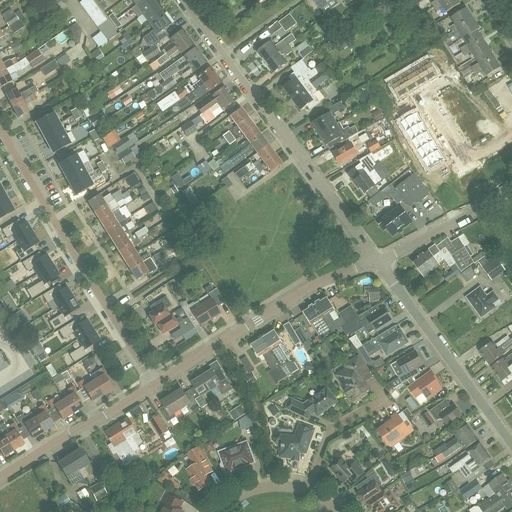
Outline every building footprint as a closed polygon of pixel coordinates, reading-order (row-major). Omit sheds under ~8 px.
[(107,7),(102,0),(98,4),(103,10),(107,7)] [(142,15),(156,5),(152,0),(142,0),(135,5),(130,9),(137,19),(142,15)] [(313,0),(319,8),(321,7),(325,13),(338,3),(335,0),(313,0)] [(457,0),(445,0),(434,7),(436,11),(443,7),(447,12),(460,4),(457,0)] [(86,13),(96,5),(92,1),(83,8),(86,13)] [(99,10),(96,5),(86,13),(90,17),(99,10)] [(142,15),(147,21),(142,24),(145,28),(149,25),(149,24),(163,14),(156,5),(142,15)] [(453,31),(473,19),(467,8),(451,18),(455,24),(450,27),(453,31)] [(103,15),(99,10),(90,17),(93,22),(103,15)] [(19,19),(24,16),(20,11),(15,14),(5,21),(9,27),(19,20),(19,19)] [(112,22),(117,19),(112,14),(108,17),(112,22)] [(166,17),(163,14),(149,24),(149,25),(153,30),(149,32),(157,43),(168,34),(164,28),(173,22),(168,15),(166,17)] [(285,32),(297,24),(290,14),(278,22),(285,32)] [(106,20),(103,15),(93,22),(97,27),(106,20)] [(121,26),(117,19),(112,22),(117,29),(121,26)] [(480,29),(473,19),(453,31),(455,35),(460,33),(464,39),(478,30),(480,29)] [(20,20),(9,27),(13,33),(24,27),(20,20)] [(97,27),(107,41),(117,34),(106,20),(97,27)] [(75,23),(66,30),(69,36),(80,29),(75,23)] [(163,49),(161,51),(164,55),(164,54),(178,44),(188,37),(183,29),(170,39),(172,42),(163,49)] [(478,30),(464,39),(467,44),(460,49),(462,52),(462,53),(484,40),(478,30)] [(126,41),(131,38),(126,32),(122,36),(126,41)] [(271,41),(257,52),(265,62),(289,45),(293,42),(293,43),(296,40),(291,34),(285,39),(277,45),(279,47),(277,48),(271,41)] [(178,44),(164,54),(164,55),(155,61),(159,66),(169,59),(168,57),(169,57),(178,50),(180,54),(193,44),(188,37),(178,44)] [(484,40),(462,53),(465,56),(472,52),(475,58),(489,49),(484,40)] [(313,51),(306,41),(296,49),(303,58),(313,51)] [(10,46),(13,53),(22,48),(19,42),(10,46)] [(155,45),(141,54),(146,62),(160,52),(155,45)] [(289,45),(265,62),(273,73),(288,63),(282,55),(284,54),(286,56),(293,50),(289,45)] [(171,76),(178,72),(201,54),(196,47),(166,69),(171,76)] [(455,56),(461,53),(459,48),(452,52),(455,56)] [(489,49),(475,58),(479,63),(472,67),(474,71),(495,58),(489,49)] [(17,77),(15,72),(30,64),(33,69),(43,62),(36,51),(26,57),(17,63),(0,71),(0,84),(1,87),(11,81),(17,77)] [(206,62),(201,54),(178,72),(180,76),(191,68),(193,71),(206,62)] [(242,63),(254,78),(265,69),(253,54),(242,63)] [(0,71),(17,63),(14,58),(9,61),(8,60),(2,64),(0,60),(0,71)] [(501,67),(495,58),(474,71),(476,75),(483,70),(487,76),(501,67)] [(54,60),(40,69),(45,77),(58,67),(54,60)] [(427,60),(418,66),(428,83),(438,77),(427,60)] [(155,61),(149,66),(153,71),(159,66),(155,61)] [(292,81),(283,87),(291,99),(304,89),(298,81),(307,74),(312,79),(318,74),(314,69),(311,71),(309,68),(308,69),(308,70),(301,61),(291,67),(294,72),(288,76),(289,77),(290,76),(293,80),(292,81)] [(304,89),(291,99),(301,111),(307,106),(308,106),(310,109),(310,110),(321,102),(320,102),(314,94),(317,91),(315,88),(332,76),(323,63),(314,69),(318,74),(312,79),(307,74),(298,81),(304,89)] [(418,66),(408,71),(419,88),(428,83),(418,66)] [(188,84),(184,87),(183,87),(171,96),(176,102),(187,94),(188,95),(216,75),(210,67),(198,77),(200,80),(191,87),(188,84)] [(408,71),(399,76),(409,94),(419,88),(408,71)] [(216,75),(188,95),(185,97),(189,103),(207,90),(208,91),(221,82),(216,75)] [(399,76),(389,82),(392,87),(391,88),(394,94),(396,93),(400,100),(409,94),(399,76)] [(171,77),(169,78),(160,85),(165,91),(176,83),(171,77)] [(107,93),(110,99),(122,92),(118,85),(107,93)] [(459,85),(440,97),(447,108),(464,98),(466,97),(459,85)] [(37,92),(37,91),(34,86),(18,94),(15,89),(5,94),(11,106),(33,94),(37,92)] [(207,110),(229,93),(224,86),(211,96),(212,97),(197,108),(201,114),(207,110)] [(367,89),(360,92),(366,104),(373,100),(367,89)] [(207,110),(201,114),(206,120),(213,115),(211,112),(219,107),(222,110),(235,100),(229,93),(207,110)] [(24,105),(36,99),(33,94),(11,106),(18,118),(28,112),(24,105)] [(128,97),(121,101),(125,107),(132,102),(128,97)] [(464,98),(447,108),(452,118),(470,107),(464,98)] [(330,113),(313,123),(319,134),(336,124),(339,123),(339,122),(336,124),(333,118),(336,116),(334,114),(344,108),(341,102),(328,109),(330,113)] [(470,107),(452,118),(458,127),(475,116),(470,107)] [(240,108),(229,116),(236,126),(247,117),(240,108)] [(374,113),(378,120),(383,117),(379,110),(374,113)] [(417,112),(400,123),(406,132),(423,122),(417,112)] [(41,133),(59,123),(53,113),(35,123),(38,128),(40,131),(41,133)] [(475,116),(458,127),(463,136),(481,126),(475,116)] [(228,131),(222,136),(229,145),(243,135),(254,126),(247,117),(236,126),(233,128),(228,131)] [(181,127),(187,137),(197,130),(191,121),(181,127)] [(423,122),(406,132),(411,142),(429,131),(423,122)] [(41,133),(44,138),(46,141),(47,143),(64,133),(59,123),(41,133)] [(336,124),(319,134),(326,145),(327,145),(343,136),(345,140),(358,133),(355,126),(350,129),(348,126),(345,128),(343,129),(339,123),(336,124)] [(254,126),(243,135),(246,140),(239,145),(242,149),(261,136),(254,126)] [(481,126),(463,136),(469,146),(486,136),(481,126)] [(429,131),(411,142),(417,151),(434,141),(429,131)] [(52,153),(70,144),(64,133),(47,143),(49,148),(51,151),(52,153)] [(113,133),(103,140),(107,146),(118,140),(113,133)] [(132,146),(126,136),(112,145),(118,155),(132,146)] [(242,149),(231,158),(228,160),(233,166),(246,156),(245,155),(253,149),(256,153),(267,145),(261,136),(242,149)] [(377,140),(367,145),(371,153),(380,148),(377,140)] [(434,141),(417,151),(422,160),(440,150),(434,141)] [(351,142),(332,153),(340,166),(359,155),(351,142)] [(267,145),(256,153),(263,162),(274,154),(267,145)] [(139,155),(132,146),(118,155),(124,165),(139,155)] [(440,150),(422,160),(428,170),(445,160),(440,150)] [(57,156),(61,162),(68,158),(64,152),(57,156)] [(274,154),(263,162),(270,172),(281,163),(274,154)] [(361,164),(347,174),(357,186),(359,185),(365,193),(367,192),(371,198),(379,191),(375,186),(382,180),(373,167),(376,165),(368,154),(359,159),(361,164)] [(58,164),(59,167),(61,170),(64,175),(81,165),(76,155),(58,164)] [(496,155),(485,161),(494,179),(506,173),(496,155)] [(218,167),(213,159),(207,163),(213,171),(218,167)] [(251,161),(245,166),(234,174),(238,180),(243,176),(243,177),(255,168),(261,164),(257,160),(252,164),(251,161)] [(485,161),(475,166),(485,184),(494,179),(485,161)] [(261,164),(255,168),(259,173),(264,169),(261,164)] [(67,180),(69,185),(87,175),(81,165),(64,175),(65,177),(67,180)] [(475,166),(466,171),(475,189),(485,184),(475,166)] [(466,171),(456,176),(465,194),(475,189),(466,171)] [(414,173),(397,187),(403,194),(406,192),(414,202),(418,203),(419,199),(422,199),(423,199),(428,196),(428,192),(414,173)] [(70,187),(72,190),(75,195),(93,186),(87,175),(69,185),(70,187)] [(190,175),(182,180),(185,185),(193,180),(190,175)] [(456,176),(444,182),(454,200),(465,194),(456,176)] [(227,177),(223,180),(228,187),(233,184),(227,177)] [(388,194),(395,188),(391,183),(384,189),(388,194)] [(109,194),(102,199),(99,194),(87,202),(93,211),(113,199),(120,195),(121,194),(119,191),(111,195),(109,194)] [(403,194),(400,196),(408,207),(414,202),(406,192),(403,194)] [(113,199),(93,211),(99,221),(111,214),(117,210),(118,209),(115,204),(123,200),(120,195),(113,199)] [(8,201),(0,205),(0,218),(14,211),(11,206),(9,203),(8,201)] [(144,208),(148,214),(157,209),(153,202),(144,208)] [(387,211),(376,219),(384,229),(387,227),(393,235),(411,221),(399,205),(388,213),(387,211)] [(99,221),(105,231),(117,224),(125,218),(130,215),(128,212),(121,216),(117,210),(111,214),(99,221)] [(125,218),(117,224),(105,231),(111,241),(123,233),(127,231),(127,230),(124,226),(128,223),(125,218)] [(18,220),(1,230),(6,239),(13,235),(17,242),(32,232),(26,222),(21,225),(18,220)] [(127,231),(123,233),(111,241),(117,250),(129,243),(133,240),(137,238),(148,231),(146,226),(135,234),(134,234),(130,237),(127,232),(127,231)] [(21,249),(15,252),(20,261),(37,250),(34,245),(38,242),(32,232),(17,242),(21,249)] [(414,260),(413,263),(418,268),(446,247),(448,249),(451,253),(450,253),(456,263),(461,272),(474,263),(474,262),(472,259),(471,257),(470,257),(473,255),(467,245),(469,244),(464,234),(451,242),(448,238),(443,242),(436,247),(435,245),(428,249),(421,255),(414,260)] [(175,245),(180,251),(186,247),(181,240),(175,245)] [(117,250),(124,260),(135,253),(129,243),(117,250)] [(446,247),(418,268),(424,277),(439,265),(438,263),(444,259),(448,264),(450,267),(456,263),(450,253),(451,253),(448,249),(446,247)] [(25,260),(21,263),(27,271),(33,268),(37,274),(52,265),(46,255),(42,257),(39,252),(30,258),(25,260)] [(158,252),(153,256),(156,261),(161,257),(158,252)] [(135,253),(124,260),(130,270),(141,263),(149,258),(147,254),(139,258),(135,253)] [(478,262),(491,279),(504,270),(492,253),(478,262)] [(149,258),(141,263),(130,270),(136,280),(147,273),(148,274),(156,269),(152,262),(149,258)] [(41,281),(26,291),(31,299),(49,288),(46,283),(59,275),(52,265),(37,274),(41,281)] [(9,269),(10,274),(21,272),(20,266),(9,269)] [(471,268),(465,275),(472,281),(478,275),(471,268)] [(59,285),(42,295),(47,304),(53,300),(57,307),(73,297),(66,287),(62,290),(59,285)] [(210,285),(205,288),(208,294),(213,290),(210,285)] [(365,287),(366,294),(370,294),(371,301),(387,299),(386,291),(379,292),(379,285),(365,287)] [(480,287),(466,297),(481,317),(493,308),(491,305),(498,300),(493,292),(487,297),(480,287)] [(332,333),(341,327),(344,325),(340,318),(334,323),(328,314),(334,310),(325,296),(314,303),(332,333)] [(62,314),(48,322),(54,330),(70,320),(67,315),(79,308),(73,297),(57,307),(62,314)] [(158,308),(152,312),(149,314),(155,324),(171,314),(170,314),(169,315),(165,309),(171,306),(165,297),(154,303),(158,308)] [(200,305),(210,320),(220,313),(211,299),(200,305)] [(210,320),(200,305),(196,308),(193,303),(188,306),(185,301),(180,304),(187,316),(192,313),(200,326),(210,320)] [(13,303),(6,307),(10,313),(17,309),(13,303)] [(332,333),(314,303),(303,310),(311,324),(321,339),(332,333)] [(344,325),(357,317),(351,308),(338,316),(340,318),(344,325)] [(368,334),(374,330),(391,320),(388,315),(389,314),(389,312),(386,309),(385,308),(384,309),(383,308),(371,315),(368,310),(357,317),(344,325),(341,327),(346,336),(350,333),(351,335),(364,327),(368,334)] [(20,311),(15,314),(18,320),(24,316),(20,311)] [(171,314),(155,324),(155,325),(156,324),(162,333),(183,321),(180,317),(174,320),(171,314)] [(75,320),(58,331),(63,339),(73,333),(78,339),(93,330),(86,320),(78,325),(75,320)] [(184,334),(194,328),(191,322),(180,329),(184,334)] [(301,342),(289,322),(283,325),(295,345),(301,342)] [(285,355),(279,344),(282,343),(273,328),(261,335),(287,377),(292,373),(286,363),(289,361),(285,355)] [(82,346),(69,355),(74,363),(92,351),(91,350),(89,347),(99,340),(93,330),(78,339),(82,346)] [(387,330),(362,346),(356,350),(358,352),(364,349),(368,355),(382,347),(387,355),(407,342),(401,332),(397,334),(396,332),(391,335),(387,330)] [(33,335),(26,339),(30,346),(37,342),(34,337),(33,335)] [(287,377),(261,335),(250,342),(259,357),(264,354),(270,364),(268,365),(272,371),(270,373),(276,383),(287,377)] [(355,336),(349,340),(356,350),(362,346),(355,336)] [(484,358),(508,341),(505,338),(495,345),(492,342),(479,351),(484,358)] [(511,338),(508,341),(484,358),(489,365),(502,356),(511,348),(511,338)] [(308,339),(302,342),(307,350),(313,346),(308,339)] [(37,342),(30,346),(40,362),(47,357),(37,342)] [(415,351),(398,361),(400,366),(399,367),(398,369),(401,373),(397,375),(402,383),(417,374),(414,370),(415,368),(422,363),(415,351)] [(98,352),(92,356),(91,357),(99,367),(105,362),(98,352)] [(504,357),(491,367),(496,374),(511,362),(511,353),(505,358),(504,357)] [(347,371),(340,376),(347,387),(344,389),(349,397),(352,395),(354,398),(370,389),(365,381),(372,377),(358,355),(343,365),(347,371)] [(240,360),(242,363),(244,367),(239,370),(243,377),(249,373),(255,369),(246,356),(240,360)] [(511,362),(496,374),(501,381),(502,381),(504,385),(511,378),(511,362)] [(102,367),(97,370),(89,375),(93,381),(102,394),(112,388),(104,375),(106,373),(102,367)] [(67,384),(73,380),(71,378),(66,370),(60,374),(65,382),(65,381),(67,384)] [(205,371),(200,374),(211,390),(217,386),(223,395),(232,389),(220,370),(215,374),(212,370),(206,374),(205,371)] [(416,399),(423,394),(427,399),(441,389),(435,380),(436,380),(434,377),(432,378),(428,373),(408,388),(416,399)] [(206,393),(211,390),(200,374),(196,376),(198,379),(193,382),(195,386),(189,390),(197,403),(201,409),(208,404),(209,402),(204,394),(206,393)] [(93,381),(86,385),(83,379),(77,383),(81,389),(83,388),(91,401),(102,394),(93,381)] [(71,395),(64,399),(72,413),(83,406),(74,393),(77,392),(73,386),(68,389),(71,395)] [(318,416),(337,402),(327,388),(306,404),(304,405),(290,399),(285,409),(308,420),(311,414),(314,411),(318,416)] [(42,398),(37,389),(31,393),(36,402),(42,398)] [(197,403),(189,390),(184,393),(182,389),(176,393),(174,390),(170,393),(180,410),(186,406),(188,409),(197,403)] [(162,402),(164,406),(159,409),(168,422),(176,417),(174,413),(180,410),(170,393),(166,396),(167,398),(162,402)] [(14,405),(9,396),(3,400),(8,409),(14,405)] [(72,413),(64,399),(57,404),(53,398),(48,401),(51,407),(54,406),(62,419),(72,413)] [(445,400),(438,405),(429,411),(436,421),(439,419),(442,420),(447,426),(461,415),(453,404),(450,406),(445,400)] [(42,413),(35,418),(43,431),(53,425),(45,412),(48,410),(44,404),(38,407),(42,413)] [(268,410),(272,415),(279,410),(275,405),(268,410)] [(246,414),(242,407),(231,414),(235,421),(246,414)] [(31,412),(24,417),(22,414),(17,417),(22,426),(20,427),(26,437),(31,435),(33,438),(43,431),(35,418),(31,412)] [(403,423),(396,414),(384,423),(386,425),(378,430),(388,445),(397,438),(398,440),(413,430),(406,421),(403,423)] [(158,415),(150,420),(159,434),(167,429),(158,415)] [(252,423),(245,417),(239,424),(246,430),(252,423)] [(128,418),(117,425),(126,440),(137,458),(140,456),(136,450),(139,448),(137,445),(143,442),(128,418)] [(4,422),(0,425),(0,427),(1,429),(14,450),(24,443),(16,430),(18,428),(14,422),(7,427),(4,422)] [(277,440),(276,442),(276,444),(278,446),(280,447),(279,457),(292,458),(292,460),(298,461),(299,452),(306,453),(314,429),(299,424),(295,436),(281,435),(281,438),(279,438),(277,440)] [(126,440),(117,425),(106,432),(115,447),(115,446),(120,455),(128,450),(122,442),(126,440)] [(446,445),(445,443),(434,451),(437,456),(447,451),(472,432),(467,425),(454,434),(457,438),(446,445)] [(373,452),(376,450),(380,447),(372,436),(372,437),(364,426),(355,431),(357,436),(363,432),(368,439),(365,440),(372,450),(373,452)] [(1,429),(0,430),(0,451),(3,456),(14,450),(1,429)] [(357,436),(355,431),(330,445),(328,450),(331,456),(344,450),(343,447),(358,439),(357,436)] [(447,451),(437,456),(442,453),(445,458),(463,446),(465,449),(478,440),(472,432),(447,451)] [(247,441),(219,452),(223,463),(221,463),(220,465),(222,469),(224,470),(225,470),(226,472),(233,470),(239,468),(254,462),(247,441)] [(469,455),(458,463),(450,468),(453,473),(459,468),(485,450),(479,442),(466,451),(469,455)] [(199,490),(211,483),(207,475),(213,471),(199,447),(187,454),(194,465),(187,469),(192,478),(191,480),(193,484),(196,484),(199,490)] [(83,467),(88,475),(94,471),(80,448),(69,456),(77,470),(83,467)] [(485,450),(459,468),(465,477),(491,459),(485,450)] [(77,470),(69,456),(57,463),(72,486),(83,479),(77,470)] [(339,458),(337,458),(334,461),(334,463),(335,464),(331,468),(332,469),(332,470),(336,475),(336,474),(344,482),(350,477),(354,481),(364,473),(355,462),(349,467),(342,459),(340,460),(339,458)] [(388,468),(393,465),(389,458),(382,462),(385,467),(388,468)] [(364,481),(368,487),(358,493),(365,503),(383,491),(383,490),(381,492),(378,487),(381,485),(381,483),(375,474),(376,473),(372,467),(364,474),(368,479),(364,481)] [(400,476),(404,484),(413,479),(410,471),(400,476)] [(173,480),(162,473),(157,480),(169,487),(173,480)] [(483,503),(476,508),(475,506),(469,510),(470,511),(483,511),(488,509),(487,509),(511,491),(511,487),(502,474),(488,484),(484,487),(491,497),(483,503)] [(452,479),(446,483),(451,489),(454,494),(460,490),(452,479)] [(460,490),(454,494),(460,503),(466,499),(474,494),(474,493),(482,488),(476,480),(476,481),(468,486),(467,485),(460,490)] [(99,482),(89,488),(96,501),(107,494),(99,482)] [(387,488),(383,491),(365,503),(367,502),(373,511),(375,511),(389,511),(399,506),(387,488)] [(511,506),(511,491),(487,509),(488,509),(489,511),(497,511),(505,507),(507,510),(511,506)] [(74,511),(68,503),(70,502),(65,493),(54,501),(59,508),(58,509),(60,511),(74,511)] [(160,511),(182,511),(183,511),(178,509),(182,502),(167,494),(163,502),(166,503),(160,511)] [(411,496),(404,499),(407,506),(414,502),(411,496)]
